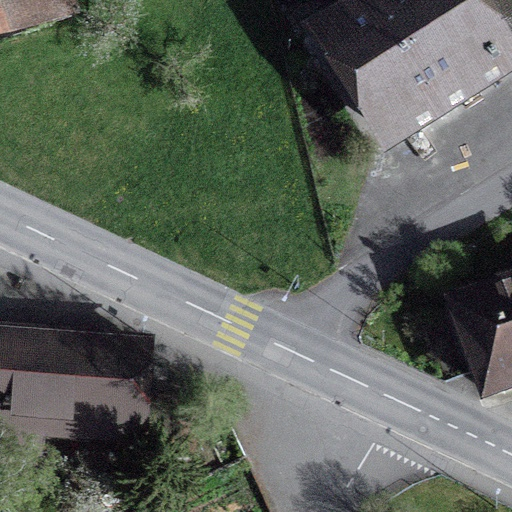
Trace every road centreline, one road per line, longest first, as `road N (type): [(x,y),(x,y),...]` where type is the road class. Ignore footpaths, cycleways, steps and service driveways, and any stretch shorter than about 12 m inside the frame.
road 1 (tertiary): [(285,350),(0,221)]
road 2 (residential): [(511,188),(338,296),(285,350)]
road 3 (residential): [(402,406),(322,511)]
road 4 (tertiary): [(402,406),(285,350)]
road 5 (tertiary): [(511,460),(402,406)]
